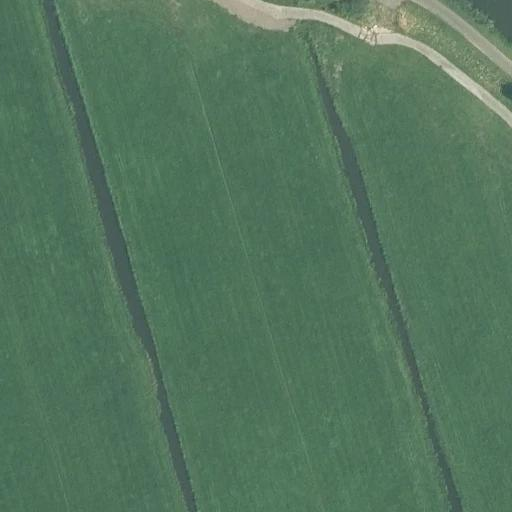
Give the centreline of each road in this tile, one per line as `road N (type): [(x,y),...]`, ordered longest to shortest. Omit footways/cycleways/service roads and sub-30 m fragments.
road 1 (track): [(377,38),(424,48),(511,121)]
road 2 (track): [(377,38),(253,0)]
